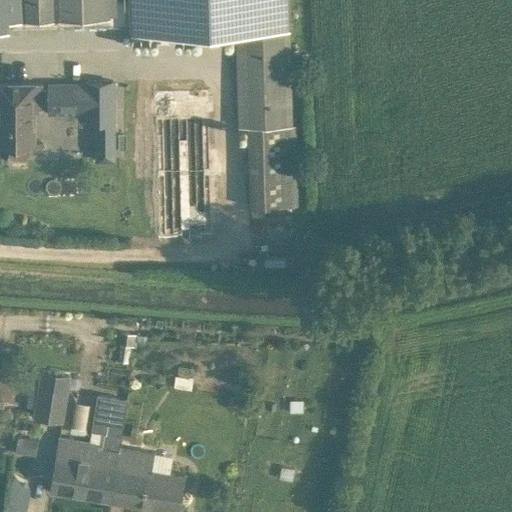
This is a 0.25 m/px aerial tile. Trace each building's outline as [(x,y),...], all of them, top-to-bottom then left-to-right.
[(0,0),(0,31),(10,31),(10,21),(109,19),(108,0),(0,0)] [(128,0),(130,33),(137,33),(236,30),(291,28),(289,0),(128,0)] [(291,28),(236,30),(239,126),(248,126),(251,206),(293,205),(291,124),(294,124),(291,28)] [(19,84),(0,84),(0,144),(20,144),(34,144),(43,143),(45,143),(45,140),(36,140),(36,109),(44,108),(48,108),(48,115),(85,115),(85,122),(95,122),(102,122),(102,148),(116,148),(115,79),(85,79),(85,81),(48,81),(48,87),(41,87),(41,84),(19,84)] [(198,80),(129,81),(131,233),(206,233),(205,95),(198,80)] [(123,330),(119,361),(132,363),(137,332),(123,330)] [(34,416),(62,421),(68,389),(39,384),(34,416)] [(50,491),(111,501),(119,447),(128,398),(98,393),(92,429),(102,430),(100,443),(60,436),(50,491)] [(17,450),(36,453),(39,437),(20,433),(17,450)] [(119,447),(111,501),(176,511),(178,511),(185,475),(169,473),(154,470),(157,453),(122,447),(119,447)] [(13,479),(11,489),(28,499),(30,488),(13,479)] [(12,501),(7,511),(27,511),(30,507),(12,501)]
